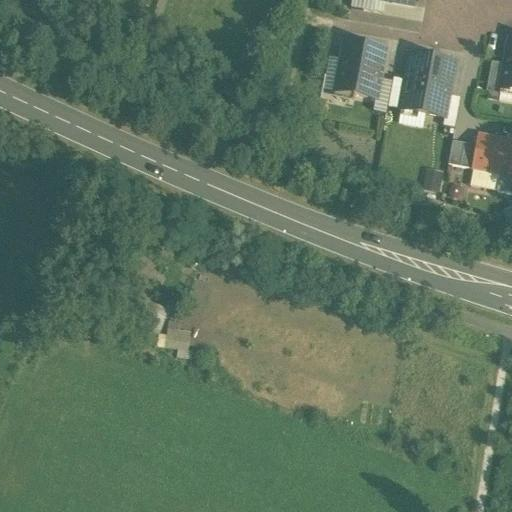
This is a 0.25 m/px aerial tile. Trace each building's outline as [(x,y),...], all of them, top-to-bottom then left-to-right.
[(363,12),(365,0),(352,0),(350,10),(363,12)] [(373,0),(365,0),(363,12),(383,16),(385,2),(373,0)] [(501,88),(500,90),(511,92),(511,41),(510,41),(505,67),(501,88)] [(385,53),(344,45),(341,62),(337,80),(335,94),(375,101),(375,100),(379,82),(385,53)] [(328,60),(324,78),(337,80),(341,62),(328,60)] [(455,70),(413,62),(403,117),(445,125),(455,70)] [(487,85),(501,88),(505,67),(491,64),(487,85)] [(335,94),(337,80),(324,78),(322,92),(335,94)] [(379,82),(375,100),(388,103),(392,84),(379,82)] [(501,88),(487,85),(486,93),(499,96),(500,90),(501,88)] [(511,92),(500,90),(499,96),(498,103),(511,104),(511,92)] [(388,103),(375,100),(375,101),(373,113),(385,116),(388,103)] [(511,148),(480,143),(472,189),(511,195),(511,148)] [(438,192),(442,174),(429,172),(426,190),(438,192)] [(170,329),(167,350),(189,353),(192,332),(170,329)]
